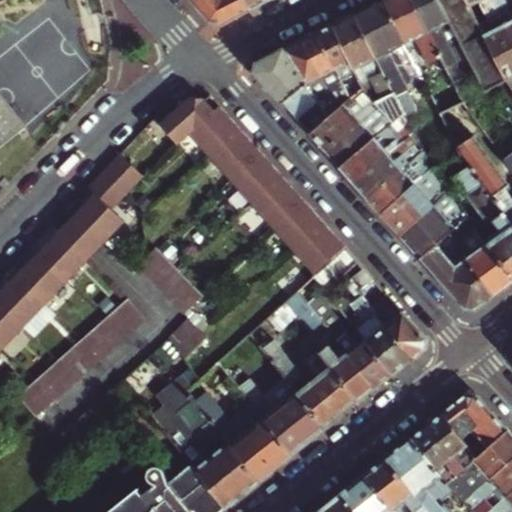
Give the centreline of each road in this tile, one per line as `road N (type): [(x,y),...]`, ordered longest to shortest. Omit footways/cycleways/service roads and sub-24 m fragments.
road 1 (residential): [(471,352),(202,58)]
road 2 (residential): [(0,235),(118,111),(202,58)]
road 3 (tertiary): [(271,511),(471,352)]
road 4 (residential): [(202,58),(321,0)]
